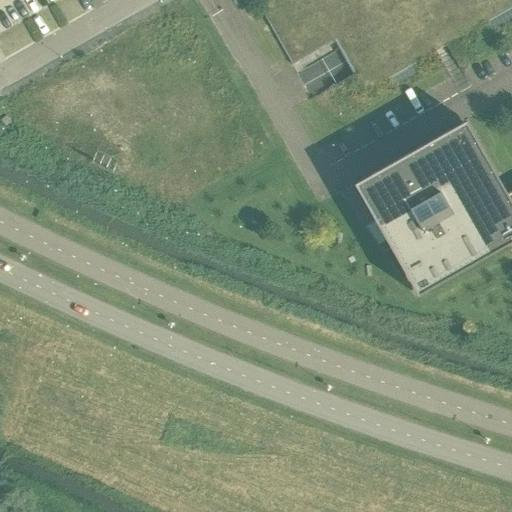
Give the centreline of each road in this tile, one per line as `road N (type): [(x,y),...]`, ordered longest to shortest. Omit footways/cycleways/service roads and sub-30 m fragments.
road 1 (tertiary): [(511,425),(235,328),(0,222)]
road 2 (tertiary): [(0,269),(356,421),(511,468)]
road 3 (unclassified): [(0,79),(140,0)]
